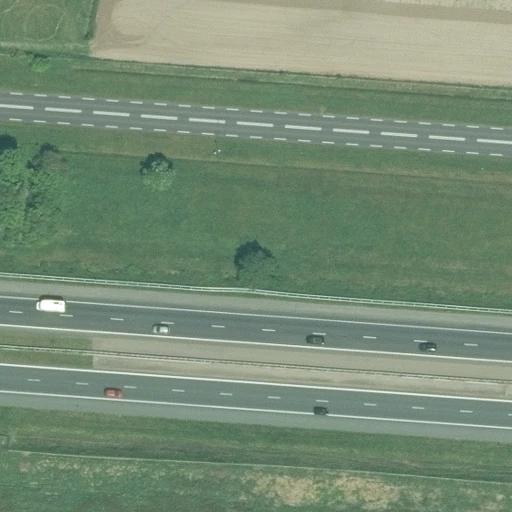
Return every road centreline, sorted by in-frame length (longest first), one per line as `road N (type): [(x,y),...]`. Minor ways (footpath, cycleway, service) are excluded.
road 1 (secondary): [(511,140),(0,103)]
road 2 (motorway): [(0,380),(511,417)]
road 3 (motorway): [(511,349),(0,312)]
